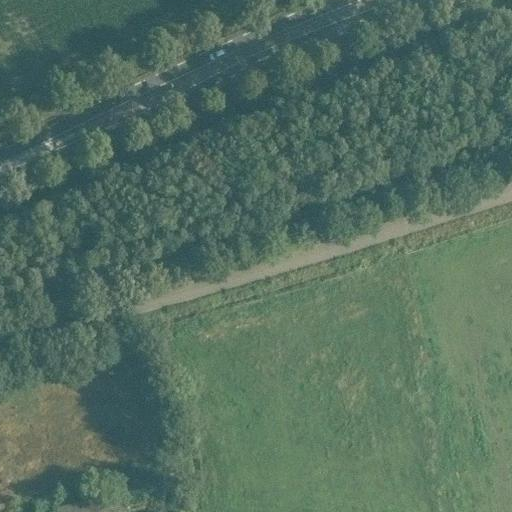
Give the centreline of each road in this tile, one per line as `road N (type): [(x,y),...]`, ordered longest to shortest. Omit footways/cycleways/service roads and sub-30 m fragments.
road 1 (unclassified): [(0,344),(511,192)]
road 2 (secondary): [(10,164),(60,155),(449,0)]
road 3 (secondary): [(342,0),(49,132),(10,164)]
